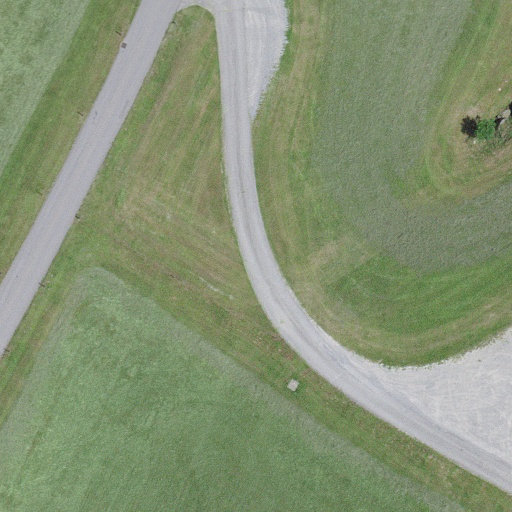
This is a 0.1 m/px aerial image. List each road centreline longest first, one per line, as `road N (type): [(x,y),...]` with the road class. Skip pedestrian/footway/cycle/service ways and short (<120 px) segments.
road 1 (track): [(511,490),(392,422),(318,354),(263,272),(238,145),(232,24),(218,0)]
road 2 (residential): [(172,0),(0,324)]
